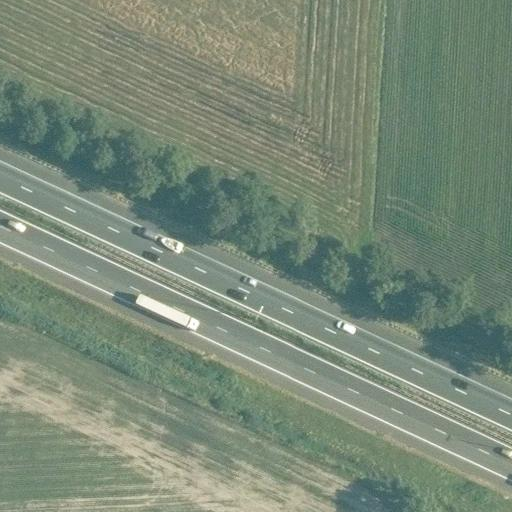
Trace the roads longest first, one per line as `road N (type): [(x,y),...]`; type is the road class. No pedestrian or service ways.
road 1 (motorway): [(0,230),(511,469)]
road 2 (track): [(511,339),(0,100)]
road 3 (motorway): [(511,408),(0,173)]
